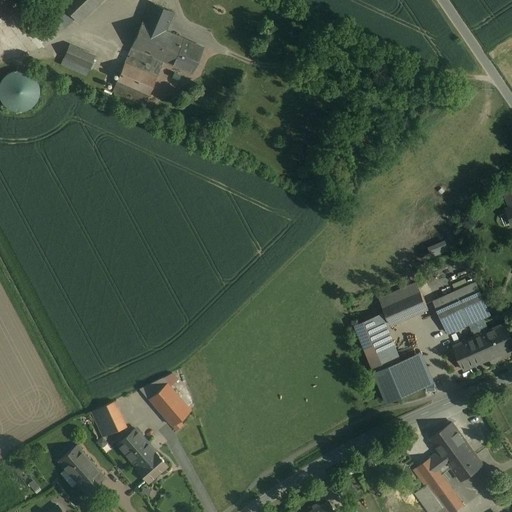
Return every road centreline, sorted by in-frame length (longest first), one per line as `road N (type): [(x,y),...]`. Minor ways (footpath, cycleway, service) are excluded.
road 1 (tertiary): [(248,511),(332,458),(511,377)]
road 2 (track): [(494,78),(445,71),(369,39),(271,65),(226,52)]
road 3 (track): [(0,53),(106,28),(141,0)]
road 4 (unclassified): [(511,103),(441,0)]
